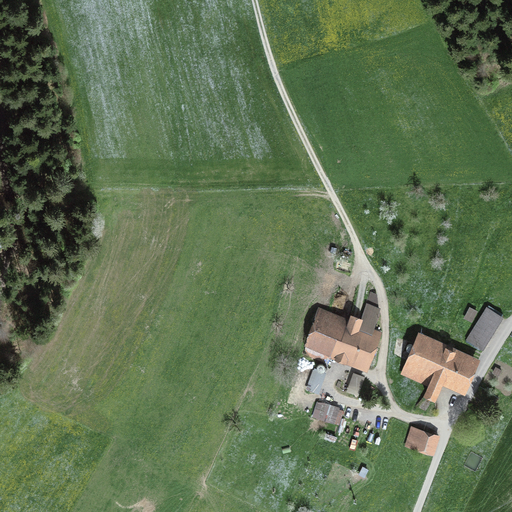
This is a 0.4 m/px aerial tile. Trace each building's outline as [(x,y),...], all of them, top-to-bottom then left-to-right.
[(369,305),(366,319),(368,320),(364,332),(376,336),(378,331),(383,309),(369,305)] [(384,334),(378,331),(376,336),(364,332),(368,320),(366,319),(355,316),(353,320),(319,309),(305,351),(371,374),(384,334)] [(484,316),(471,309),(465,319),(476,325),(466,343),(486,354),(505,319),(487,309),(484,316)] [(482,359),(420,333),(402,376),(431,388),(427,397),(440,402),(447,386),(468,394),(482,359)] [(503,371),(497,368),(494,374),(500,377),(503,371)] [(359,392),(365,373),(354,369),(347,388),(359,392)] [(324,405),(317,403),(314,411),(321,414),(324,405)] [(434,433),(412,427),(407,444),(429,450),(434,433)]
